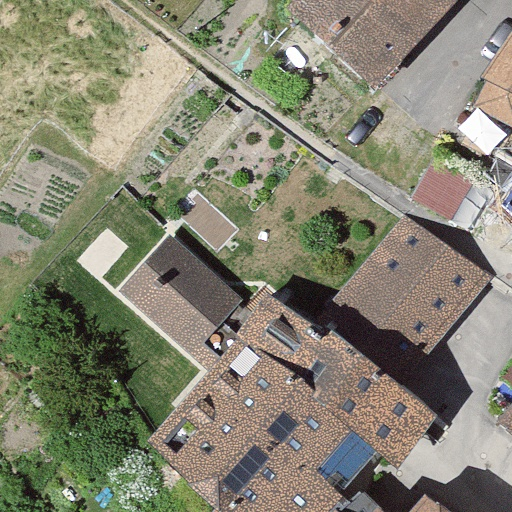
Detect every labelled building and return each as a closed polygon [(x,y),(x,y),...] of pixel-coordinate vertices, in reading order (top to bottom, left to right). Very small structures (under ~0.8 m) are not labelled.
[(288,0),(268,22),(356,104),(458,0),(288,0)] [(511,53),(466,121),(511,152),(511,53)] [(511,191),(503,207),(511,214),(511,191)] [(483,294),(395,228),(309,331),(268,302),(253,322),(167,244),(111,301),(191,376),(131,450),(185,511),(413,511),(412,511),(411,511),(361,511),(359,508),(424,425),(393,395),(483,294)] [(511,402),(483,434),(511,458),(511,402)]
